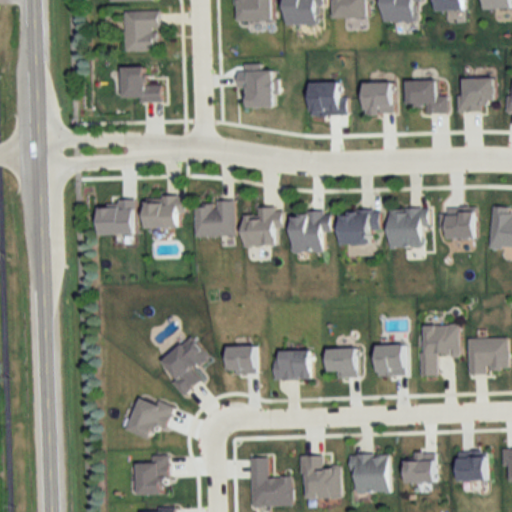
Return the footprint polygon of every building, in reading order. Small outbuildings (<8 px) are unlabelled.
[(465,10),(465,0),(437,0),(437,10),(465,10)] [(511,9),(511,0),(485,0),(486,10),(511,9)] [(160,11),(126,11),(126,52),(160,52),(160,11)] [(366,84),(366,115),(393,115),(393,84),(366,84)] [(184,196),(147,196),(147,228),(184,228),(184,196)] [(236,202),(196,202),(196,236),(236,236),(236,202)] [(245,246),(278,246),(278,227),(284,227),(284,208),(259,208),(259,215),(245,215),(245,246)] [(427,210),(391,210),(391,248),(427,248),(427,210)] [(325,232),(333,232),(333,212),(295,212),(295,252),(325,252),(325,232)] [(380,231),(380,213),(342,213),(342,245),(374,245),(374,231),(380,231)] [(460,325),(424,326),(426,376),(440,376),(439,355),(461,355),(460,325)] [(470,339),(471,373),(510,373),(510,338),(470,339)] [(380,345),(380,376),(407,376),(407,345),(380,345)] [(229,347),(229,374),(258,374),(258,347),(229,347)] [(359,350),(330,350),(330,372),(346,372),(346,378),(359,378),(359,350)] [(278,351),(278,380),(314,380),(314,351),(278,351)] [(391,454),(356,454),(356,493),(391,493),(391,454)] [(304,456),(305,500),(343,498),(342,467),(326,467),(325,456),(304,456)] [(460,458),(460,481),(489,481),(489,458),(460,458)] [(408,461),(408,484),(437,484),(437,461),(408,461)]
